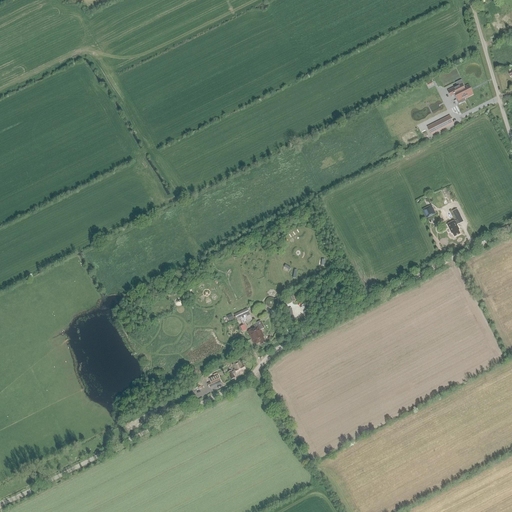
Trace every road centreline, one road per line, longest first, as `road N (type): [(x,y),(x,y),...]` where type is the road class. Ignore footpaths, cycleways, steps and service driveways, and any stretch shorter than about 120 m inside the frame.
road 1 (unclassified): [(511,227),(290,342),(241,383),(0,503)]
road 2 (unclassified): [(511,139),(470,0)]
